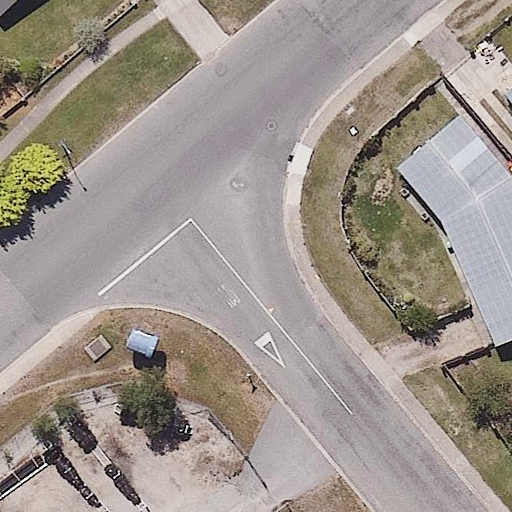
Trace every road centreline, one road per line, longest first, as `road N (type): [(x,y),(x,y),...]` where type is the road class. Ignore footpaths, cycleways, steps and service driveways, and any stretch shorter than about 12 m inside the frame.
road 1 (residential): [(157,181),(435,511)]
road 2 (residential): [(370,0),(157,181)]
road 3 (residential): [(157,181),(0,310)]
